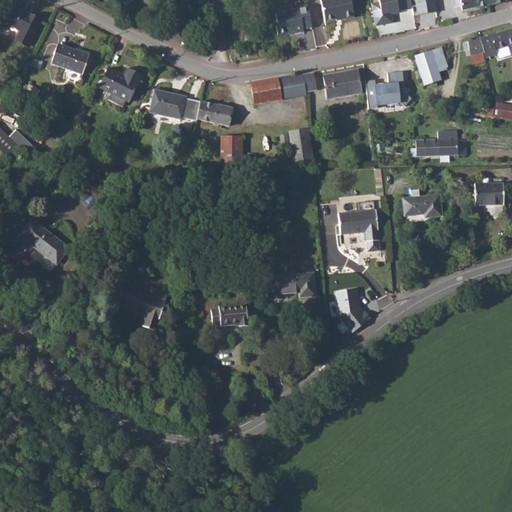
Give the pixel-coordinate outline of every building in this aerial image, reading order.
[(343,18),(343,20),(354,17),(350,0),(333,0),(321,3),(325,22),(343,18)] [(390,13),(412,8),(410,0),(379,0),(380,4),(372,6),(375,26),(392,23),(390,13)] [(437,11),(434,0),(414,0),(417,15),(437,11)] [(462,11),(489,5),(487,0),(453,0),(456,8),(461,6),(462,11)] [(312,26),(307,4),(297,7),(298,9),(275,14),(277,24),(276,26),(278,34),(293,31),(294,33),(304,31),(303,28),(312,26)] [(12,7),(4,23),(20,31),(15,42),(26,47),(39,21),(12,7)] [(511,30),(511,29),(480,39),(484,52),(486,58),(496,54),(495,50),(511,45),(511,30)] [(469,50),(470,55),(483,52),(484,52),(480,39),(462,43),(464,51),(469,50)] [(57,45),(50,64),(82,75),(89,56),(57,45)] [(440,48),(414,56),(424,85),(440,79),(438,73),(447,70),(440,48)] [(111,93),(107,100),(122,107),(125,101),(129,103),(142,76),(128,69),(124,77),(107,69),(98,87),(111,93)] [(357,70),(323,76),(327,100),(361,94),(357,70)] [(315,72),(261,83),(264,102),(306,95),(305,93),(318,90),(315,72)] [(387,73),(388,84),(375,86),(375,81),(365,81),(368,109),(378,108),(377,104),(399,102),(405,107),(411,99),(403,92),(402,85),(404,85),(402,72),(387,73)] [(264,102),(261,83),(251,85),(254,104),(264,102)] [(154,90),(149,113),(181,120),(181,119),(196,122),(196,120),(200,101),(185,98),(186,97),(154,90)] [(200,101),(196,120),(228,126),(232,109),(206,103),(200,101)] [(496,104),(494,118),(511,119),(511,106),(496,104)] [(9,137),(0,129),(0,160),(5,156),(8,159),(28,155),(35,148),(15,130),(9,137)] [(312,160),(307,130),(289,132),(293,162),(312,160)] [(457,132),(438,132),(438,140),(415,140),(416,148),(410,148),(410,156),(454,155),(454,159),(459,158),(459,155),(466,155),(465,140),(457,139),(457,132)] [(287,134),(280,135),(282,149),(288,148),(287,134)] [(221,137),(221,165),(242,165),(242,136),(221,137)] [(247,153),(247,166),(255,166),(255,153),(247,153)] [(118,170),(118,178),(131,177),(130,169),(118,170)] [(88,181),(77,192),(92,207),(89,211),(94,217),(105,206),(100,201),(104,197),(88,181)] [(502,183),(474,184),(475,206),(503,205),(502,183)] [(418,189),(411,190),(412,198),(402,199),(404,216),(424,214),(425,217),(441,215),(439,195),(419,197),(418,189)] [(362,210),(374,209),(373,201),(361,202),(362,210)] [(375,210),(338,214),(340,235),(364,232),(367,253),(380,252),(375,210)] [(32,219),(12,245),(25,256),(33,246),(56,264),(68,248),(32,219)] [(299,293),(299,297),(315,295),(313,273),(270,277),(272,295),(299,293)] [(149,296),(123,287),(116,306),(145,316),(141,327),(155,331),(168,292),(153,286),(149,296)] [(218,309),(210,310),(212,325),(220,324),(220,326),(238,324),(239,326),(247,325),(245,304),(218,307),(218,309)]
